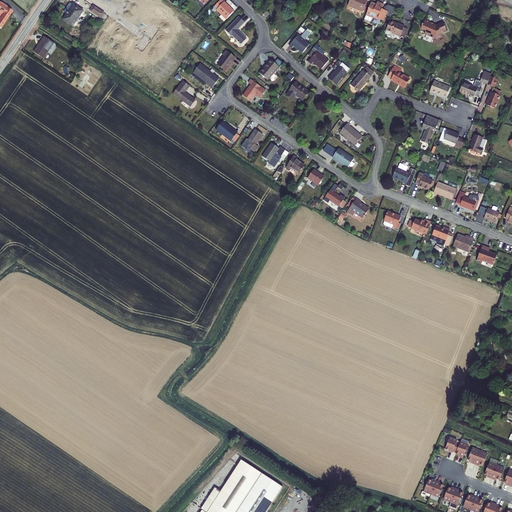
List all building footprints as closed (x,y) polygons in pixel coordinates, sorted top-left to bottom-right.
[(221,0),(212,10),(215,12),(217,10),(222,15),(220,17),(224,22),(234,12),(221,0)] [(350,0),(348,6),(363,12),(367,0),(350,0)] [(371,3),(364,21),(370,23),(372,18),(378,20),(378,19),(384,21),(388,12),(384,11),(382,10),(383,7),(383,5),(377,2),(376,5),(371,3)] [(83,11),(74,5),(67,14),(63,20),(73,26),(83,11)] [(104,14),(94,7),(91,11),(101,18),(104,14)] [(0,26),(1,27),(10,14),(5,10),(3,13),(2,12),(0,10),(0,26)] [(232,36),(241,45),(247,39),(238,30),(245,23),(239,17),(226,31),(232,36)] [(423,34),(434,39),(437,38),(439,34),(445,31),(442,23),(436,25),(435,26),(433,25),(433,24),(424,20),(420,28),(423,29),(424,33),(423,34)] [(400,25),(390,21),(386,30),(384,34),(391,37),(392,33),(393,33),(397,34),(396,35),(400,37),(400,36),(404,37),(405,35),(402,33),(404,28),(404,26),(401,25),(400,25)] [(298,35),(290,46),(293,48),(295,46),(299,51),(302,54),(310,45),(305,41),(310,34),(306,31),(301,37),(298,35)] [(43,59),(54,43),(44,37),(41,42),(41,43),(39,46),(38,46),(34,52),(43,59)] [(317,51),(312,57),(309,62),(312,65),(314,62),(318,66),(318,67),(321,70),(329,61),(323,56),(325,53),(316,45),(313,48),(317,51)] [(313,48),(308,54),(312,57),(317,51),(313,48)] [(218,65),(226,71),(235,59),(226,52),(223,55),(224,57),(218,65)] [(270,60),(265,67),(266,68),(260,74),(268,80),(279,67),(270,60)] [(336,85),(346,72),(339,66),(342,64),(339,61),(332,68),(335,71),(328,79),(336,85)] [(339,66),(346,72),(349,69),(342,64),(339,66)] [(206,83),(213,88),(219,79),(200,65),(192,75),(204,85),(206,83)] [(391,80),(404,88),(410,80),(399,74),(401,70),(394,66),(388,77),(391,79),(391,80)] [(364,72),(370,77),(374,73),(367,67),(364,72)] [(371,77),(370,77),(364,72),(363,71),(351,85),(358,92),(371,77)] [(490,77),(491,74),(484,71),(480,82),(487,85),(490,77)] [(490,77),(487,85),(494,88),(497,79),(490,77)] [(251,85),(249,88),(250,88),(249,91),(248,90),(243,96),(250,102),(255,95),(260,98),(265,91),(251,80),(248,83),(251,85)] [(183,82),(174,94),(190,107),(195,101),(185,93),(190,87),(183,82)] [(446,98),(450,88),(434,82),(430,91),(438,94),(438,95),(446,98)] [(286,95),(292,99),(295,95),(296,96),(303,101),(309,93),(296,83),(286,95)] [(475,96),(478,97),(481,88),(478,87),(478,88),(463,83),(459,92),(474,98),(475,96)] [(491,93),(486,106),(495,109),(500,96),(501,92),(499,91),(498,95),(491,93)] [(434,134),(437,126),(425,121),(422,129),(426,130),(421,142),(429,145),(433,133),(434,134)] [(237,133),(229,126),(228,127),(226,126),(227,125),(223,122),(217,130),(231,142),(237,133)] [(355,145),(361,138),(355,133),(356,132),(347,124),(340,133),(355,145)] [(440,138),(455,144),(454,146),(461,149),(464,141),(457,138),(459,134),(444,129),(440,138)] [(247,148),(254,153),(258,147),(256,146),(263,135),(255,130),(243,147),(246,149),(247,148)] [(477,153),(480,155),(483,149),(479,147),(482,138),(474,135),(472,141),(473,142),(472,144),(471,144),(468,150),(471,151),(472,151),(477,153)] [(272,144),(268,149),(269,150),(267,152),(266,151),(263,157),(271,162),(270,163),(275,166),(285,151),(280,148),(279,149),(272,144)] [(333,158),(348,168),(354,159),(339,149),(333,158)] [(294,157),(287,168),(290,170),(291,170),(292,169),(299,174),(305,166),(297,161),(298,159),(294,157)] [(407,184),(407,183),(411,175),(406,172),(408,168),(400,164),(398,169),(397,168),(392,178),(407,184)] [(308,179),(318,185),(324,177),(314,170),(308,179)] [(429,191),(431,186),(433,181),(423,177),(423,175),(419,174),(416,184),(419,185),(419,187),(423,188),(429,191)] [(438,183),(433,195),(437,197),(438,194),(452,200),(453,198),(456,191),(456,190),(457,186),(449,183),(447,186),(443,184),(438,183)] [(340,206),(343,201),(345,198),(341,196),(339,197),(334,193),(338,188),(338,187),(334,184),(324,199),(329,203),(330,201),(339,207),(340,206)] [(460,192),(455,204),(460,206),(460,207),(473,212),(477,202),(478,201),(479,199),(479,197),(475,196),(473,197),(472,196),(470,197),(469,199),(464,197),(465,194),(460,192)] [(356,199),(350,208),(347,212),(353,216),(355,213),(363,219),(369,210),(360,203),(360,202),(356,199)] [(496,223),(497,220),(499,214),(499,213),(488,209),(484,218),(496,223)] [(401,217),(388,212),(384,221),(385,222),(384,224),(385,226),(392,229),(393,227),(397,229),(401,217)] [(411,229),(426,235),(429,229),(431,225),(431,223),(425,220),(424,221),(424,223),(420,222),(415,220),(413,223),(412,228),(411,229)] [(444,245),(449,247),(453,236),(448,234),(450,230),(445,228),(444,230),(436,226),(430,241),(436,243),(437,245),(443,248),(444,245)] [(474,240),(469,238),(468,239),(465,238),(458,235),(453,247),(469,253),(474,240)] [(489,252),(490,248),(482,246),(477,261),(482,263),(483,262),(493,265),(494,263),(495,263),(496,262),(495,261),(497,255),(489,252)] [(459,457),(462,458),(468,445),(460,442),(459,444),(456,443),(457,440),(449,437),(445,449),(452,452),(456,453),(455,454),(459,455),(459,457)] [(471,462),(470,463),(474,464),(479,451),(472,448),(467,460),(471,462)] [(474,464),(477,466),(478,464),(482,466),(487,454),(479,451),(474,464)] [(239,460),(205,511),(265,511),(282,487),(239,460)] [(488,476),(487,477),(491,479),(496,465),(489,462),(484,474),(488,476)] [(491,479),(494,480),(495,479),(499,480),(504,468),(496,465),(491,479)] [(432,481),(428,479),(423,491),(430,494),(436,481),(432,479),(432,481)] [(438,497),(443,485),(439,483),(439,482),(436,481),(430,494),(438,497)] [(451,489),(447,487),(442,499),(450,502),(455,489),(452,487),(451,489)] [(457,505),(462,493),(458,491),(459,490),(455,489),(450,502),(457,505)] [(471,496),(467,495),(462,507),(469,510),(475,496),(471,495),(471,496)] [(475,511),(477,511),(482,501),(478,499),(478,498),(475,496),(469,510),(475,511)] [(490,504),(486,503),(482,511),(491,511),(494,504),(491,503),(490,504)]
